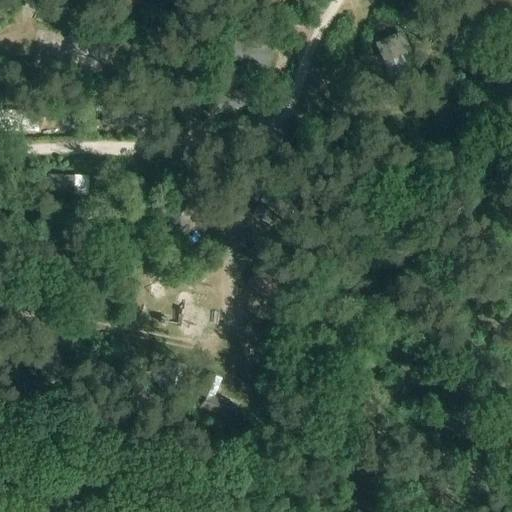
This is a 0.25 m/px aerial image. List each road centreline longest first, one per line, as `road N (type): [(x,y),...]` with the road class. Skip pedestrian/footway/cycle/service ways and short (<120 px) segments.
road 1 (track): [(340,0),(240,217),(224,331)]
road 2 (track): [(0,292),(271,467)]
road 3 (track): [(281,117),(201,143),(0,152)]
